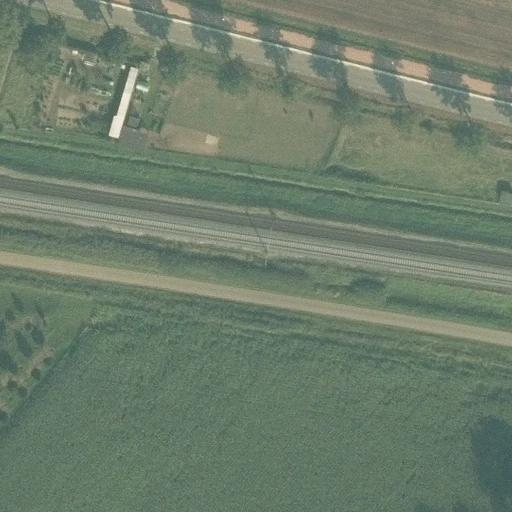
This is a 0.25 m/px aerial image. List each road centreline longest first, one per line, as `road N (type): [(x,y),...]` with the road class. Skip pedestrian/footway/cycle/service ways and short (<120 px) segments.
road 1 (unclassified): [(511,342),(0,258)]
road 2 (tertiary): [(511,118),(34,0)]
